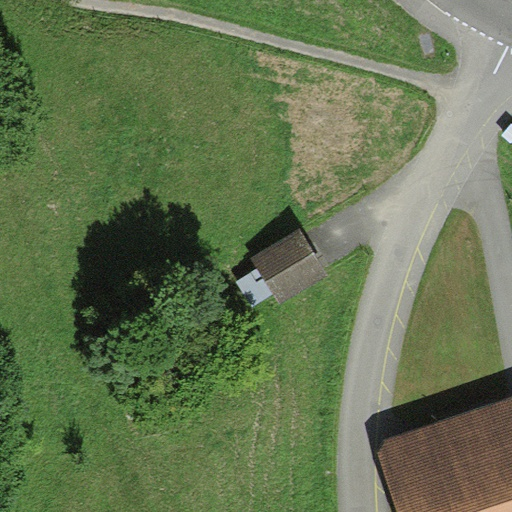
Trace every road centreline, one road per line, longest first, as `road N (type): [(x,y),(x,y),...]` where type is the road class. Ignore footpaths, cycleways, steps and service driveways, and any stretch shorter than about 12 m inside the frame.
road 1 (residential): [(466,117),(406,233),(366,359),(352,511)]
road 2 (unclassified): [(511,297),(466,117)]
